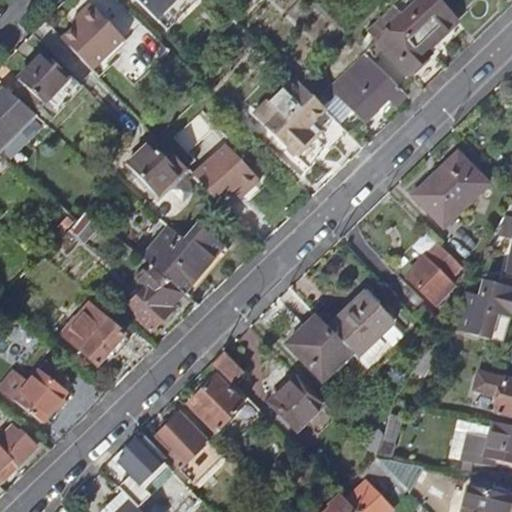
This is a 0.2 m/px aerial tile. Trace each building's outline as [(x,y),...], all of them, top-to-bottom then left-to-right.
[(135,0),(156,21),(176,0),(135,0)] [(409,0),(403,0),(371,32),(378,39),(416,7),(412,3),(409,0)] [(511,0),(427,0),(416,7),(378,39),(380,41),(377,44),(411,78),(431,59),(460,31),(473,44),(511,7),(511,0)] [(79,20),(60,38),(91,70),(123,38),(89,3),(75,16),(79,20)] [(312,97),(320,107),(337,92),(363,120),(388,96),(394,103),(402,95),(395,90),(397,88),(381,74),(384,73),(363,52),(334,78),(323,88),(312,97)] [(44,53),(19,80),(46,104),(72,77),(44,53)] [(0,93),(0,154),(37,116),(5,89),(0,93)] [(296,111),(333,148),(348,134),(320,107),(312,97),(296,111)] [(148,141),(126,163),(158,195),(177,173),(148,141)] [(192,175),(214,198),(223,207),(242,189),(245,193),(259,179),(225,144),(192,175)] [(459,153),(413,196),(443,226),(487,183),(459,153)] [(511,238),(511,244),(505,273),(511,274),(511,210),(509,210),(502,236),(511,238)] [(171,230),(142,258),(150,265),(181,291),(226,249),(198,223),(186,242),(171,230)] [(67,228),(54,242),(60,250),(74,236),(67,228)] [(406,275),(433,303),(452,285),(448,281),(462,267),(437,242),(406,275)] [(145,288),(125,307),(150,334),(173,310),(184,321),(199,306),(181,291),(150,265),(136,278),(145,288)] [(511,298),(511,288),(483,281),(478,297),(464,294),(454,330),(487,338),(495,314),(507,317),(511,298)] [(328,326),(353,352),(357,357),(392,321),(363,292),(328,326)] [(91,305),(63,336),(98,365),(125,334),(91,305)] [(287,345),(323,381),(353,352),(328,326),(318,316),(287,345)] [(125,343),(142,360),(154,349),(135,333),(125,343)] [(432,342),(413,374),(423,378),(442,345),(432,342)] [(213,362),(233,383),(244,373),(223,352),(213,362)] [(39,371),(51,380),(60,371),(48,361),(39,371)] [(39,371),(30,383),(14,371),(1,387),(16,400),(44,422),(67,392),(61,387),(69,378),(60,371),(51,380),(39,371)] [(511,378),(477,371),(473,389),(500,395),(496,413),(511,417),(511,378)] [(77,385),(100,404),(112,392),(88,372),(77,385)] [(297,377),(269,404),(296,433),(324,404),(297,377)] [(216,378),(188,405),(215,433),(244,406),(216,378)] [(75,387),(98,406),(100,404),(77,385),(75,387)] [(179,414),(151,440),(192,484),(220,457),(179,414)] [(511,426),(491,422),(483,457),(511,465),(511,426)] [(34,447),(13,426),(0,437),(0,481),(0,482),(16,464),(17,466),(34,447)] [(379,433),(365,446),(376,458),(383,438),(379,433)] [(127,452),(118,462),(130,474),(151,452),(137,438),(125,449),(127,452)] [(348,502),(357,511),(391,511),(394,510),(371,486),(379,479),(389,489),(394,484),(398,480),(376,458),(357,476),(366,484),(348,502)] [(102,470),(112,481),(121,472),(111,461),(102,470)] [(411,494),(398,480),(394,484),(407,497),(411,494)] [(507,511),(511,497),(469,485),(461,511),(507,511)] [(357,511),(348,502),(339,493),(326,505),(330,509),(327,511),(357,511)] [(141,511),(131,501),(119,511),(141,511)]
